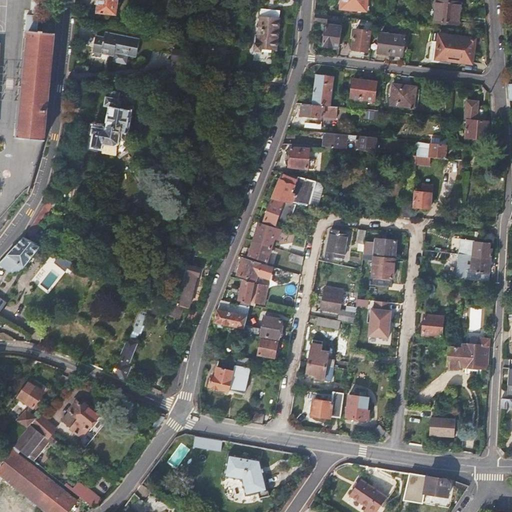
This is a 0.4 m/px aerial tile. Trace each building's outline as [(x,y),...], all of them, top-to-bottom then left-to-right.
[(97,0),(97,13),(116,15),(117,0),(97,0)] [(368,0),(339,0),(339,9),(367,11),(368,0)] [(461,3),(437,0),(435,21),(458,24),(461,3)] [(328,15),(314,13),(314,21),(327,21),(328,15)] [(261,15),(258,42),(256,42),(255,50),(264,51),(264,48),(278,49),(280,16),(261,15)] [(19,139),(44,141),(48,98),(54,45),(56,19),(47,18),(45,32),(29,31),(19,139)] [(324,45),(339,47),(342,27),(326,25),(324,45)] [(370,32),(356,30),(354,50),(368,51),(370,32)] [(135,56),(137,39),(103,32),(102,37),(94,35),(92,53),(93,52),(93,57),(110,60),(112,52),(135,56)] [(405,36),(381,33),(379,53),(403,56),(405,36)] [(475,40),(439,35),(436,58),(473,63),(475,40)] [(215,57),(216,48),(205,46),(203,54),(204,56),(208,57),(208,58),(211,59),(212,58),(215,57)] [(317,74),(313,104),(330,106),(333,76),(317,74)] [(351,97),(375,101),(377,82),(354,79),(351,97)] [(390,105),(414,108),(417,87),(393,84),(390,105)] [(92,126),(92,127),(91,134),(93,134),(91,147),(102,149),(103,145),(114,146),(118,145),(119,143),(127,144),(129,133),(131,130),(131,128),(128,125),(131,110),(129,110),(130,103),(129,103),(129,102),(124,101),(123,102),(118,101),(120,92),(110,90),(109,97),(105,97),(104,105),(109,106),(105,124),(96,123),(95,127),(92,126)] [(466,118),(469,119),(467,138),(488,140),(489,121),(485,121),(486,108),(478,107),(479,101),(468,101),(466,118)] [(313,104),(303,103),(301,115),(323,118),(324,114),(335,115),(335,110),(338,110),(338,106),(330,106),(313,104)] [(377,138),(325,133),(323,148),(334,149),(376,152),(377,138)] [(431,144),(418,143),(417,156),(429,157),(431,144)] [(430,157),(445,158),(446,145),(431,144),(429,157),(430,157)] [(290,148),(289,167),(309,169),(310,150),(290,148)] [(429,157),(417,156),(416,163),(429,164),(430,157),(429,157)] [(274,194),(273,198),(293,203),(310,207),(316,183),(316,182),(298,177),(297,180),(281,175),(277,188),(274,189),(272,193),(274,194)] [(319,184),(316,183),(310,207),(318,209),(322,190),(319,184)] [(415,198),(414,207),(431,209),(433,186),(423,185),(423,190),(416,190),(416,193),(414,193),(414,198),(415,198)] [(293,203),(273,198),(265,220),(276,223),(278,217),(291,222),(296,206),(293,205),(293,203)] [(403,203),(402,218),(411,218),(412,204),(403,203)] [(258,227),(254,241),(272,246),(276,232),(258,227)] [(27,229),(23,238),(37,245),(42,236),(27,229)] [(364,244),(366,230),(358,229),(356,243),(360,243),(364,244)] [(339,232),(330,230),(326,258),(334,260),(336,257),(344,258),(347,235),(339,234),(339,232)] [(0,261),(0,264),(3,267),(5,269),(8,271),(10,272),(12,272),(15,272),(18,271),(21,270),(23,268),(24,266),(38,246),(23,238),(14,247),(0,261)] [(374,256),(395,258),(397,241),(376,239),(375,248),(372,248),(372,251),(375,251),(374,256)] [(272,246),(254,241),(249,256),(267,261),(272,246)] [(434,242),(425,241),(424,250),(429,251),(434,251),(434,242)] [(473,255),(491,257),(491,250),(489,250),(489,244),(475,242),(474,246),(467,246),(466,255),(473,255)] [(304,256),(306,249),(292,244),(289,251),(291,252),(304,256)] [(446,253),(434,251),(429,251),(429,258),(445,261),(446,253)] [(303,265),(304,256),(291,252),(289,260),(303,265)] [(470,280),(489,282),(490,274),(489,274),(472,272),(473,255),(466,255),(460,254),(459,269),(458,269),(457,277),(470,278),(470,280)] [(198,257),(189,255),(187,267),(195,270),(198,257)] [(489,274),(491,257),(473,255),(472,272),(489,274)] [(392,278),(395,258),(374,256),(374,263),(371,262),(370,265),(373,265),(372,276),(392,278)] [(267,264),(243,257),(238,275),(256,280),(259,271),(264,273),(267,264)] [(183,306),(185,307),(192,278),(194,278),(196,270),(195,270),(187,267),(185,279),(178,304),(183,306)] [(255,281),(244,279),(239,300),(250,303),(255,281)] [(268,286),(260,284),(256,302),(265,304),(268,286)] [(322,309),(340,313),(343,290),(326,287),(322,309)] [(224,289),(223,299),(231,300),(232,290),(224,289)] [(0,296),(0,314),(9,302),(6,301),(0,296)] [(371,308),(369,336),(389,338),(390,327),(387,327),(388,322),(391,322),(392,310),(389,310),(390,302),(375,300),(374,309),(371,308)] [(178,304),(173,303),(170,315),(180,318),(183,306),(178,304)] [(235,313),(218,310),(215,322),(244,327),(245,324),(249,307),(237,304),(235,313)] [(140,340),(148,313),(137,310),(130,337),(140,340)] [(354,323),(355,313),(341,310),(340,320),(354,323)] [(442,337),(443,317),(425,315),(423,335),(442,337)] [(265,316),(261,335),(278,338),(282,320),(265,316)] [(462,332),(463,317),(455,316),(454,331),(462,332)] [(340,321),(318,317),(318,323),(340,328),(340,321)] [(245,324),(244,327),(243,333),(258,336),(259,327),(245,324)] [(127,338),(113,374),(126,380),(131,366),(128,365),(137,343),(127,338)] [(461,347),(451,346),(449,365),(451,365),(451,368),(452,369),(460,369),(461,367),(462,366),(488,368),(490,339),(471,338),(471,345),(463,344),(462,347),(461,347)] [(277,341),(262,339),(259,354),(274,357),(277,341)] [(313,340),(309,363),(326,366),(348,369),(349,362),(328,359),(330,352),(322,351),(323,342),(313,340)] [(226,347),(223,362),(236,364),(238,355),(239,350),(226,347)] [(350,352),(349,360),(365,362),(366,354),(350,352)] [(238,355),(236,364),(236,365),(247,367),(248,357),(238,355)] [(223,362),(218,361),(217,367),(234,371),(236,365),(236,364),(223,362)] [(326,366),(309,363),(307,373),(317,375),(317,379),(324,380),(326,366)] [(234,371),(230,391),(245,395),(251,368),(247,367),(236,365),(234,371)] [(220,389),(230,391),(234,371),(217,367),(216,376),(212,375),(209,385),(210,386),(211,389),(216,391),(218,390),(220,389)] [(33,385),(28,382),(19,395),(17,398),(33,408),(44,393),(36,387),(37,384),(35,384),(33,385)] [(334,384),(333,391),(344,393),(345,386),(334,384)] [(331,417),(341,419),(344,393),(333,391),(331,401),(313,399),(311,415),(330,418),(331,417)] [(347,417),(366,420),(366,419),(368,419),(369,418),(370,413),(368,411),(369,398),(350,395),(347,417)] [(511,399),(506,399),(502,399),(501,408),(511,408),(511,399)] [(72,415),(75,418),(70,426),(82,436),(100,414),(98,413),(100,411),(93,406),(91,407),(86,403),(85,405),(79,400),(71,410),(74,413),(72,415)] [(434,408),(456,411),(457,404),(435,401),(434,408)] [(248,411),(246,422),(251,423),(261,424),(263,414),(248,411)] [(32,424),(36,420),(26,413),(17,422),(27,429),(32,424)] [(56,430),(39,416),(36,420),(32,424),(49,439),(53,433),(56,430)] [(446,420),(432,419),(431,437),(452,439),(453,426),(446,426),(446,420)] [(35,461),(56,435),(53,433),(49,439),(32,424),(27,429),(25,431),(13,444),(21,451),(35,461)] [(374,431),(384,440),(389,435),(389,434),(380,425),(374,431)] [(194,446),(222,451),(224,440),(195,435),(194,446)] [(17,454),(21,451),(13,444),(9,448),(17,454)] [(68,511),(77,501),(17,454),(9,448),(0,457),(0,474),(49,511),(68,511)] [(227,456),(224,478),(243,482),(247,496),(259,493),(260,498),(270,496),(259,462),(227,456)] [(451,483),(447,478),(445,479),(420,475),(417,490),(425,492),(426,493),(449,497),(451,483)] [(362,479),(353,493),(370,504),(365,511),(378,511),(388,497),(362,479)] [(72,490),(94,508),(99,505),(104,499),(80,480),(73,488),(72,490)]
